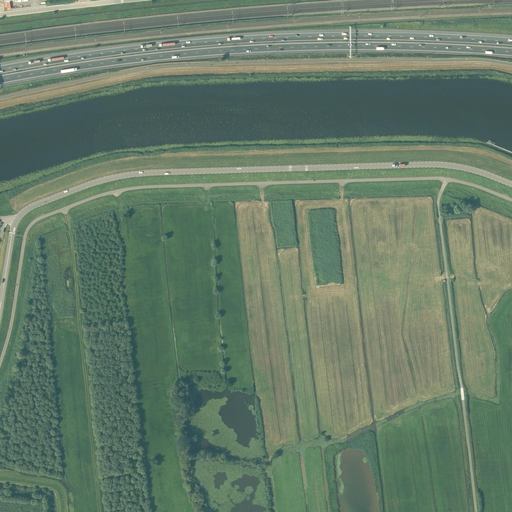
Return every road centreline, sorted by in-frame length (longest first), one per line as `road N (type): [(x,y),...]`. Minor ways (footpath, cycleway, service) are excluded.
road 1 (motorway): [(0,79),(261,47),(511,51)]
road 2 (motorway): [(511,41),(204,41),(0,69)]
road 3 (tertiary): [(511,184),(472,169),(417,163),(152,172),(95,182),(15,220)]
road 4 (track): [(476,511),(437,203),(446,178)]
road 5 (unclassified): [(0,14),(130,0)]
